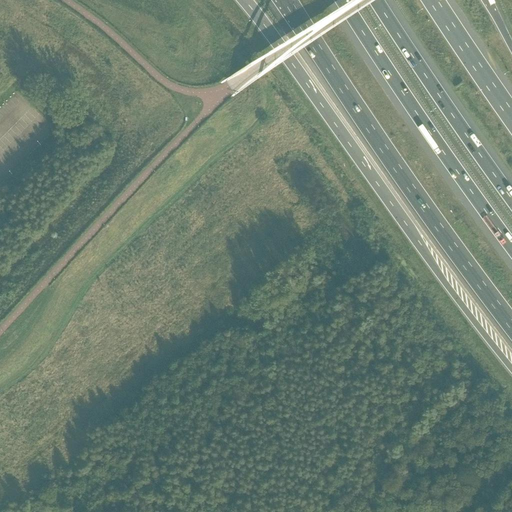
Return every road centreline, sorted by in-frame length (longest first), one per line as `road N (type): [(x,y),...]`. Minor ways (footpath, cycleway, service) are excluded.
road 1 (trunk): [(242,0),(511,368)]
road 2 (trunk): [(286,0),(511,328)]
road 3 (motorway): [(341,0),(511,250)]
road 4 (motorway): [(511,199),(375,0)]
